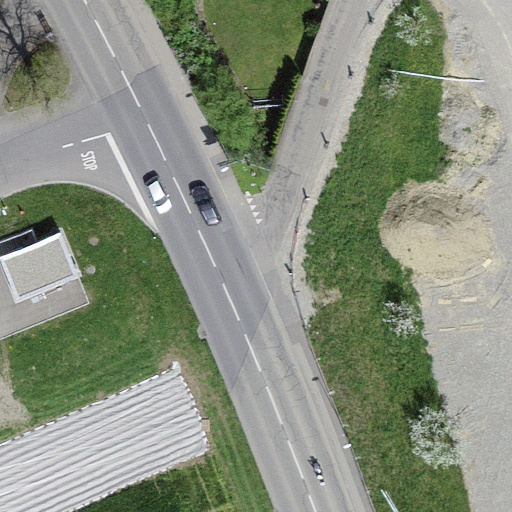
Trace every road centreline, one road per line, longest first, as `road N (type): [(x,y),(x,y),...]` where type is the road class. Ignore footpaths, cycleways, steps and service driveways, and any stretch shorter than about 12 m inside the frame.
road 1 (unclassified): [(352,0),(278,198),(223,285)]
road 2 (primary): [(308,511),(223,285)]
road 3 (primary): [(223,285),(134,102)]
road 4 (residential): [(0,168),(134,102)]
